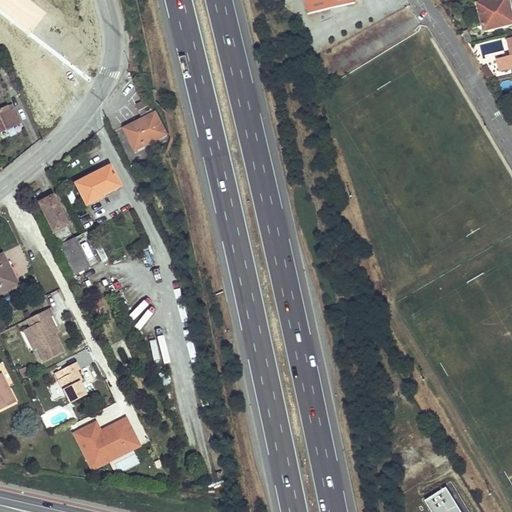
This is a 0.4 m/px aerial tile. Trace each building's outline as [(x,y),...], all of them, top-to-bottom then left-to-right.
[(304,0),(308,15),(357,4),(355,0),(304,0)] [(505,0),(492,0),(478,4),(485,31),(511,24),(511,13),(508,13),(505,0)] [(511,39),(509,40),(511,53),(511,56),(498,60),(501,72),(511,68),(511,39)] [(500,41),(481,45),(482,54),(502,50),(500,41)] [(488,66),(483,68),(490,79),(495,78),(488,66)] [(148,117),(145,119),(146,122),(127,132),(136,149),(145,144),(147,146),(168,135),(157,113),(150,104),(147,102),(143,104),(137,107),(142,116),(146,114),(148,117)] [(8,106),(0,109),(0,131),(21,122),(15,109),(10,111),(8,106)] [(139,122),(126,128),(127,132),(146,122),(145,119),(139,122)] [(138,120),(125,126),(126,128),(139,122),(138,120)] [(110,165),(75,182),(86,205),(103,197),(102,195),(120,186),(110,165)] [(53,195),(38,202),(53,232),(67,225),(53,195)] [(72,235),(67,225),(53,232),(60,245),(64,244),(62,240),(72,235)] [(64,244),(60,245),(75,274),(89,267),(74,239),(64,244)] [(3,255),(0,256),(0,293),(18,284),(3,255)] [(100,299),(93,302),(99,316),(106,312),(100,299)] [(49,308),(26,319),(30,326),(27,328),(37,348),(44,361),(63,351),(54,333),(47,318),(50,317),(53,315),(49,308)] [(50,317),(47,318),(54,333),(58,332),(50,317)] [(27,328),(23,330),(33,350),(37,348),(27,328)] [(69,404),(86,395),(79,382),(81,380),(77,371),(79,370),(76,363),(59,371),(63,378),(57,380),(69,404)] [(0,409),(16,401),(2,373),(0,373),(0,409)] [(182,419),(191,451),(199,449),(197,442),(203,441),(196,415),(182,419)] [(92,424),(73,433),(89,463),(137,439),(126,417),(115,423),(118,427),(98,437),(92,424)] [(96,422),(92,424),(98,437),(118,427),(115,423),(101,431),(96,422)] [(140,445),(137,439),(89,463),(92,470),(140,445)] [(425,501),(432,511),(462,511),(447,487),(425,501)]
